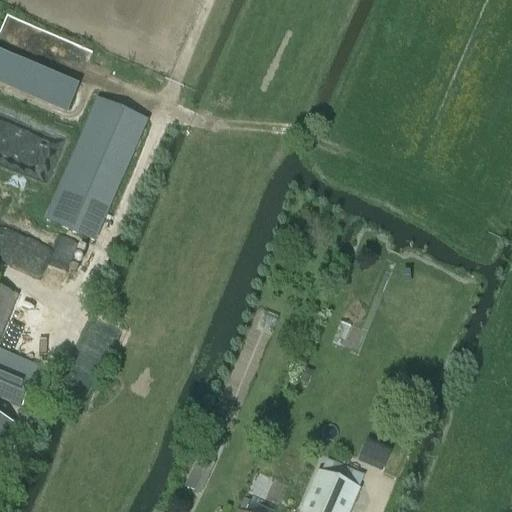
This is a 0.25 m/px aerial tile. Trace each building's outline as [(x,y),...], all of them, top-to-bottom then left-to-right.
[(0,85),(67,115),(79,87),(0,52),(0,85)] [(98,102),(46,222),(93,242),(145,122),(98,102)] [(0,288),(0,398),(21,407),(38,370),(0,353),(0,338),(18,297),(0,288)] [(313,375),(305,372),(300,383),(308,386),(313,375)] [(0,457),(13,427),(0,420),(0,457)] [(364,443),(357,458),(382,470),(389,454),(364,443)] [(207,455),(218,461),(224,449),(212,444),(207,455)] [(184,487),(200,495),(214,467),(197,459),(184,487)] [(350,511),(359,492),(318,474),(301,511),(350,511)] [(245,511),(249,504),(244,502),(239,511),(245,511)]
